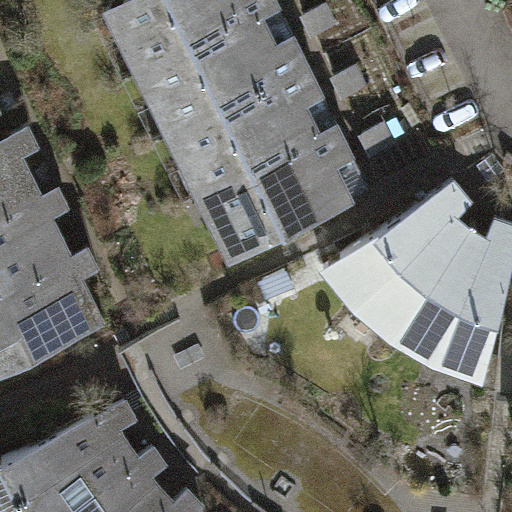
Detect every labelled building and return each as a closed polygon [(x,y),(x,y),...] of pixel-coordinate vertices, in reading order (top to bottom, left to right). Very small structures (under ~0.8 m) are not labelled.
[(118,0),(105,7),(137,70),(266,5),(276,0),(118,0)] [(137,70),(169,133),(314,60),(299,29),(282,38),(266,5),(137,70)] [(328,5),(305,16),(316,38),(339,27),(328,5)] [(169,133),(200,196),(330,132),(315,102),(331,94),(314,60),(169,133)] [(358,66),(334,78),(346,102),(370,90),(358,66)] [(25,124),(0,136),(0,214),(40,195),(21,157),(37,149),(25,124)] [(200,196),(232,259),(361,195),(345,162),(360,155),(344,124),(330,132),(200,196)] [(386,125),(363,137),(376,161),(399,150),(386,125)] [(394,337),(477,221),(464,210),(476,195),(458,175),(324,268),(357,306),(394,337)] [(40,195),(0,214),(0,293),(71,258),(51,219),(68,211),(56,187),(40,195)] [(494,232),(477,221),(394,337),(442,363),(488,381),(511,289),(511,213),(503,211),(494,232)] [(71,258),(0,293),(0,371),(101,322),(81,281),(97,273),(86,251),(71,258)] [(139,418),(126,397),(0,455),(0,488),(13,511),(59,511),(143,451),(125,424),(139,418)] [(143,451),(59,511),(166,511),(177,503),(158,474),(171,465),(156,441),(143,451)] [(177,503),(166,511),(202,511),(209,505),(191,490),(177,503)]
